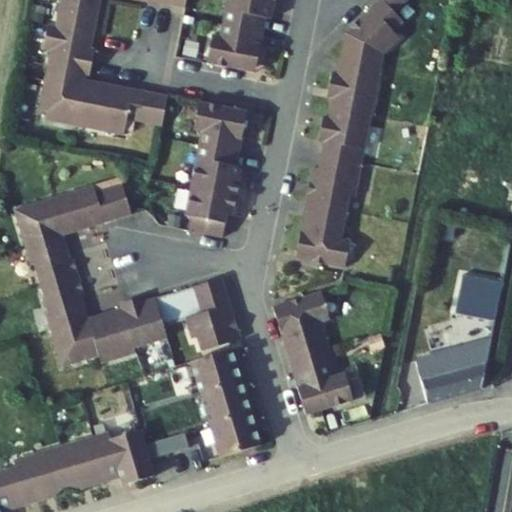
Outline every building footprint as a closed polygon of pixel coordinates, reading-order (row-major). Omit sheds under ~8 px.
[(178,0),(189,2),(188,0),(57,0),(54,21),(42,19),(38,44),(49,46),(38,106),(44,107),(43,116),(125,130),(128,113),(165,119),(170,90),(101,78),(100,83),(75,79),(77,64),(90,66),(95,39),(88,38),(95,0),(178,0)] [(213,32),(209,55),(257,63),(266,12),(273,13),(275,0),(227,0),(222,33),(213,32)] [(313,163),(297,251),(348,259),(353,230),(342,228),(348,195),(356,197),(382,48),(400,26),(395,21),(403,11),(395,4),(397,0),(369,0),(346,27),(338,68),(332,67),(327,91),(334,92),(330,114),(323,113),(318,137),(325,138),(320,164),(313,163)] [(190,211),(189,219),(223,226),(226,209),(234,211),(244,159),(239,158),(249,107),(200,98),(195,127),(200,127),(185,210),(190,211)] [(83,294),(73,257),(64,259),(55,231),(85,222),(87,228),(131,215),(122,182),(94,190),(93,186),(13,209),(29,266),(35,264),(47,308),(42,309),(57,363),(98,351),(101,361),(133,352),(131,345),(167,335),(164,326),(189,319),(198,352),(238,341),(220,278),(139,300),(137,294),(119,299),(122,307),(103,312),(104,316),(82,323),(74,296),(83,294)] [(451,306),(498,313),(502,286),(455,279),(451,306)] [(353,400),(344,371),(337,374),(321,322),(329,320),(320,292),(273,306),(306,414),(353,400)] [(421,354),(430,403),(483,387),(494,332),(421,354)] [(229,352),(187,363),(214,460),(256,448),(229,352)] [(135,437),(132,427),(100,436),(98,431),(37,449),(42,465),(135,437)] [(178,436),(138,448),(142,462),(182,450),(178,436)] [(138,448),(135,437),(42,465),(50,490),(82,480),(84,485),(99,480),(98,476),(115,471),(119,483),(146,475),(142,462),(138,448)] [(0,511),(0,504),(23,498),(25,503),(43,498),(41,492),(50,490),(42,465),(37,449),(7,458),(9,465),(0,467),(0,511)]
